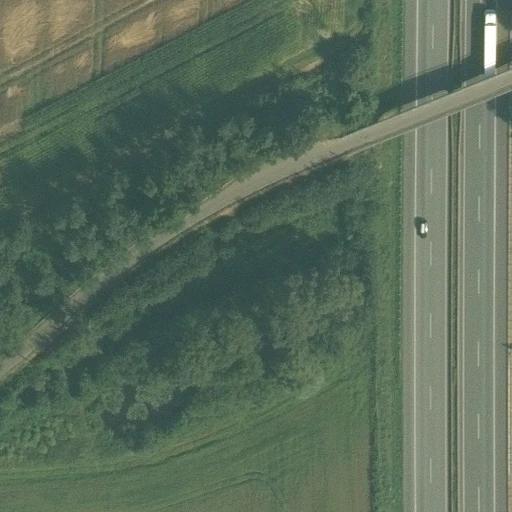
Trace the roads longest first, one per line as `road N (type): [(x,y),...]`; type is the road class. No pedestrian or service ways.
road 1 (unclassified): [(0,362),(144,246),(235,186),(511,72)]
road 2 (motorway): [(426,0),(434,511)]
road 3 (motorway): [(489,511),(485,0)]
road 4 (track): [(0,228),(330,55)]
